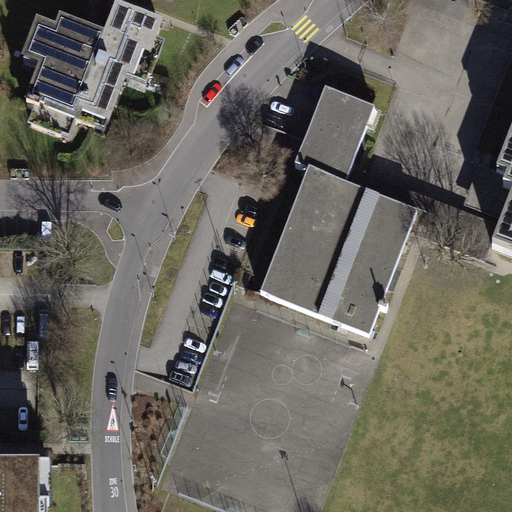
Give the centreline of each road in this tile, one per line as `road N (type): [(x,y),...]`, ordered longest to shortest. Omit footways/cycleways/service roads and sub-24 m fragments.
road 1 (residential): [(111,511),(109,327),(149,196)]
road 2 (residential): [(149,196),(263,57),(333,0)]
road 3 (residential): [(0,195),(149,196)]
